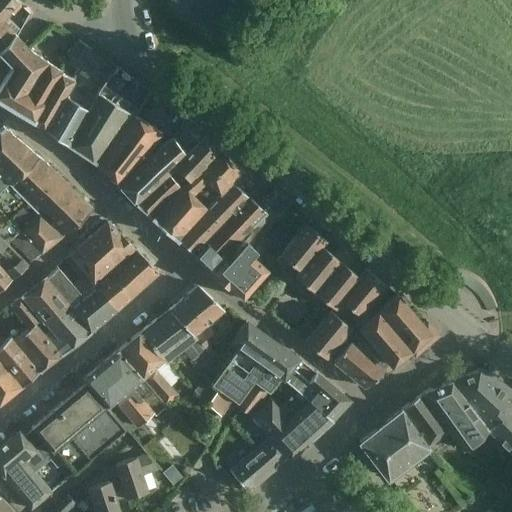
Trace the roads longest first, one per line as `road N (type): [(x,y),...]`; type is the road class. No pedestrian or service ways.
road 1 (residential): [(466,333),(279,169),(46,0)]
road 2 (residential): [(6,420),(191,268)]
road 3 (residential): [(374,406),(191,268)]
road 4 (residential): [(374,406),(227,511)]
road 5 (residential): [(0,297),(109,204)]
road 6 (residential): [(109,204),(0,112)]
